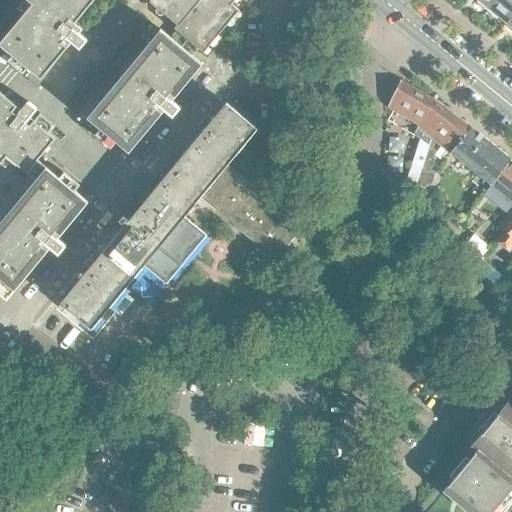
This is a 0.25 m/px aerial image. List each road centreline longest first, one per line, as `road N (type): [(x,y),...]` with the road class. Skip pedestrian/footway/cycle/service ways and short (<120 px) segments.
road 1 (residential): [(271,88),(218,86),(20,324),(88,379),(178,405),(205,407),(298,377)]
road 2 (residential): [(363,358),(377,93)]
road 3 (residential): [(405,511),(410,470),(461,405),(415,364),(363,358)]
road 4 (residential): [(345,511),(363,358)]
road 5 (secondary): [(511,109),(405,21)]
